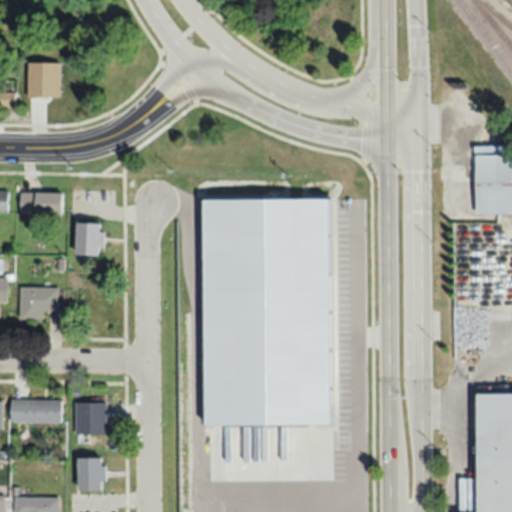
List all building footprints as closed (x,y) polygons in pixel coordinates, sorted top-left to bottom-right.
[(40,93),(65,97),(68,75),(58,74),(59,63),(44,61),(40,93)] [(0,104),(16,105),(16,90),(0,90),(0,104)] [(477,213),(476,154),(511,154),(511,213),(499,213),(477,213)] [(0,212),(9,212),(9,190),(0,190),(0,212)] [(63,192),(21,192),(21,214),(63,214),(63,192)] [(369,212),(349,212),(349,266),(369,266),(369,212)] [(331,216),(301,216),(301,262),(330,263),(331,216)] [(78,222),(77,254),(105,255),(106,222),(78,222)] [(9,277),(0,277),(0,303),(9,303),(9,277)] [(21,288),(21,320),(45,320),(45,311),(59,311),(59,288),(21,288)] [(511,511),(511,394),(480,394),(479,511),(511,511)] [(12,422),(62,422),(62,399),(12,399),(12,422)] [(108,402),(77,402),(77,435),(108,435),(108,402)] [(80,458),(80,490),(107,490),(107,458),(80,458)] [(60,511),(60,496),(15,496),(15,511),(60,511)]
